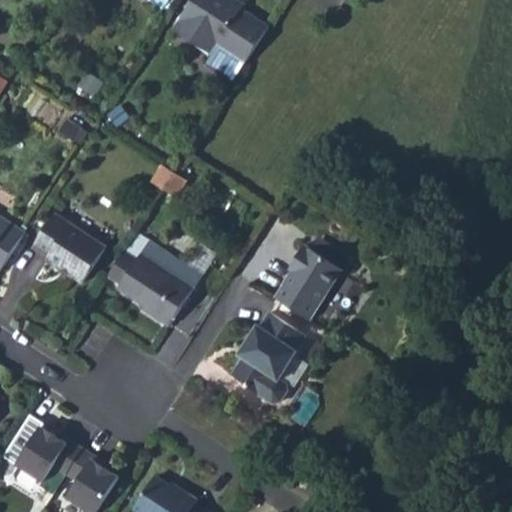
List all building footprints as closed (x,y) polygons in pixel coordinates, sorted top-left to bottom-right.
[(193,0),(174,30),(213,55),(218,46),(246,64),(270,26),(243,9),(235,3),(236,0),(193,0)] [(238,0),(236,0),(235,3),(243,9),(245,5),(238,0)] [(88,72),(79,85),(96,95),(104,82),(88,72)] [(68,119),(61,129),(75,138),(82,128),(68,119)] [(163,165),(153,182),(165,190),(176,173),(163,165)] [(165,190),(178,198),(189,180),(176,173),(165,190)] [(55,214),(35,246),(50,256),(48,259),(85,283),(108,247),(55,214)] [(0,215),(0,272),(26,233),(0,215)] [(150,241),(203,275),(212,263),(159,228),(150,241)] [(125,251),(109,277),(121,285),(119,289),(143,304),(141,306),(171,326),(203,275),(150,241),(138,259),(125,251)] [(293,271),(276,298),(311,320),(344,269),(306,245),(290,269),(293,271)] [(260,325),(242,354),(246,356),(234,374),(249,384),(248,385),(275,403),(282,402),(290,390),(289,384),(282,379),(299,351),(297,350),(307,335),(271,312),(262,326),(260,325)] [(42,425),(17,464),(44,481),(41,485),(54,494),(67,474),(84,448),(68,437),(66,441),(61,438),(42,425)] [(84,448),(67,474),(79,481),(69,497),(92,511),(97,511),(120,477),(103,465),(98,462),(100,459),(84,448)] [(157,475),(136,509),(139,511),(209,511),(197,504),(199,501),(183,490),(182,491),(157,475)]
